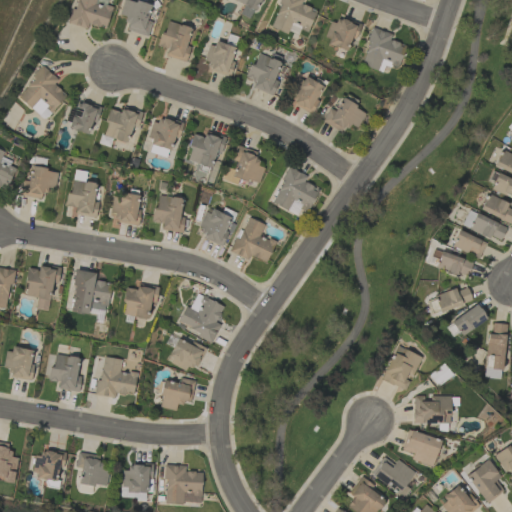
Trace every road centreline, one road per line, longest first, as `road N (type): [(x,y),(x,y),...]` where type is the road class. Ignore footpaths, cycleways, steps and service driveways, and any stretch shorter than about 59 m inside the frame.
road 1 (residential): [(254,511),(234,484),(220,437),(232,377),(412,103),(455,0)]
road 2 (residential): [(272,311),(195,269),(0,232)]
road 3 (residential): [(361,185),(272,127),(118,71)]
road 4 (residential): [(220,437),(141,437),(0,411)]
